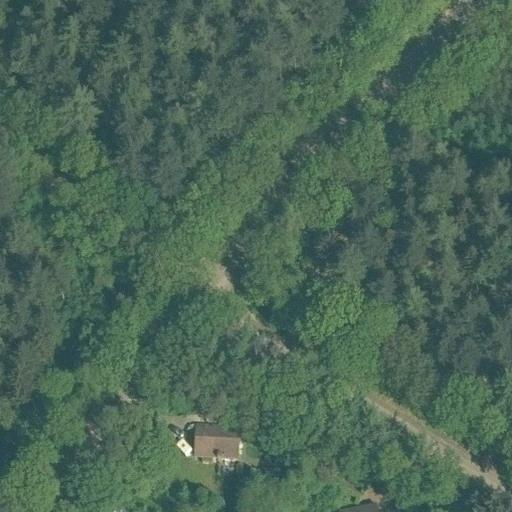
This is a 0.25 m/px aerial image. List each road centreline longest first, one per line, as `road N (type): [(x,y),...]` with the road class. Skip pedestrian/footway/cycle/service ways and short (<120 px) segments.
road 1 (unclassified): [(199,297),(472,0)]
road 2 (unclassified): [(511,497),(199,297)]
road 3 (unclassified): [(55,511),(113,410),(199,297)]
